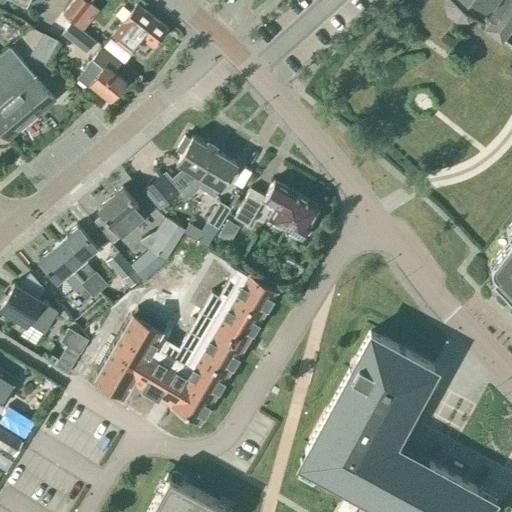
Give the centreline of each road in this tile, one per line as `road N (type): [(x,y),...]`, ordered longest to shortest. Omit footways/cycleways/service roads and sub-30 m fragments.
road 1 (residential): [(87,511),(138,430),(179,449),(209,448),(232,429),(338,251),(373,209)]
road 2 (residential): [(13,225),(229,42)]
road 3 (tertiary): [(511,381),(373,209)]
road 4 (tertiary): [(373,209),(252,70)]
